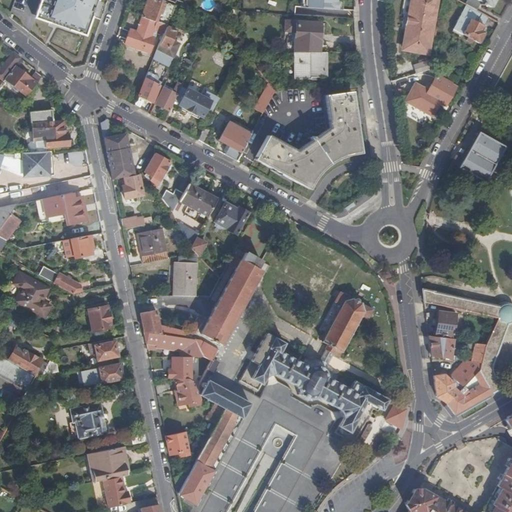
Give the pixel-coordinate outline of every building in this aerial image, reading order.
[(41,0),(36,18),(86,36),(98,0),(41,0)] [(175,5),(162,1),(161,4),(159,3),(160,0),(159,0),(148,0),(143,17),(167,25),(170,16),(171,17),(172,15),(174,8),(175,5)] [(307,0),(307,6),(339,9),(339,0),(307,0)] [(436,0),(412,0),(404,49),(427,53),(436,0)] [(477,11),(486,16),(494,0),(476,0),(481,3),(477,11)] [(477,11),(471,8),(458,32),(468,37),(467,41),(471,43),(473,40),(479,44),(485,33),(481,31),(488,18),(486,16),(477,11)] [(167,25),(143,17),(137,31),(131,29),(125,44),(150,52),(155,37),(152,36),(154,29),(164,33),(167,26),(168,25),(167,25)] [(294,52),(296,52),(315,52),(317,23),(282,20),(281,30),(284,31),(284,38),(291,38),(290,52),(294,52)] [(159,47),(158,50),(173,58),(179,42),(172,39),(176,30),(167,26),(164,33),(159,47)] [(229,67),(235,70),(245,52),(238,49),(229,67)] [(154,59),(169,66),(173,58),(158,50),(154,59)] [(4,64),(11,70),(15,66),(21,58),(18,56),(13,52),(4,64)] [(315,52),(296,52),(296,61),(295,61),(295,79),(311,79),(311,77),(325,77),(325,52),(319,52),(315,52)] [(257,67),(269,66),(266,56),(258,56),(252,61),(257,67)] [(414,66),(416,74),(429,71),(431,61),(414,66)] [(11,70),(4,64),(0,69),(0,78),(3,81),(5,79),(11,70)] [(11,70),(5,79),(26,96),(36,83),(15,66),(11,70)] [(272,70),(269,66),(257,67),(262,74),(263,74),(272,70)] [(281,83),(272,70),(263,74),(274,88),(281,83)] [(429,71),(416,74),(405,78),(407,84),(430,77),(434,79),(436,75),(429,71)] [(148,72),(135,105),(148,113),(159,87),(161,83),(157,81),(158,79),(157,77),(148,72)] [(452,83),(440,77),(439,79),(436,78),(427,96),(445,106),(455,88),(451,85),(452,83)] [(156,104),(170,111),(175,102),(182,87),(183,85),(178,82),(173,92),(164,87),(156,104)] [(255,108),(263,113),(275,91),(270,84),(269,83),(255,108)] [(182,87),(175,102),(179,104),(179,105),(203,117),(207,109),(212,112),(219,99),(206,92),(204,97),(187,89),(187,90),(182,87)] [(315,139),(313,136),(311,138),(312,140),(297,152),(268,136),(256,157),(262,160),(261,163),(301,185),(303,183),(308,185),(311,180),(315,174),(323,166),(332,159),(339,155),(350,152),(358,150),(357,144),(360,144),(354,98),(351,98),(350,91),(326,95),(331,128),(315,139)] [(30,117),(31,124),(53,123),(53,115),(30,117)] [(102,123),(113,179),(124,176),(135,174),(126,133),(112,136),(109,119),(108,119),(102,123)] [(53,123),(31,124),(32,142),(46,141),(46,148),(69,146),(68,135),(64,135),(63,121),(53,123)] [(229,157),(236,161),(247,143),(250,136),(251,135),(229,122),(220,140),(230,146),(225,155),(229,157)] [(212,130),(204,126),(197,140),(205,144),(212,130)] [(479,133),(466,156),(464,160),(461,158),(456,156),(447,172),(459,179),(463,171),(485,183),(505,147),(479,133)] [(48,151),(20,152),(21,176),(49,175),(49,168),(50,167),(50,156),(48,157),(48,151)] [(144,174),(149,180),(150,179),(156,186),(170,162),(155,153),(145,171),(146,171),(144,174)] [(135,174),(124,176),(126,184),(122,185),(125,198),(144,194),(140,173),(135,174)] [(202,212),(209,216),(217,201),(196,189),(197,188),(189,184),(173,214),(176,218),(191,247),(197,238),(204,224),(195,219),(202,212)] [(166,189),(162,198),(173,212),(184,193),(176,188),(173,193),(166,189)] [(73,192),(42,199),(47,219),(65,216),(66,222),(67,227),(88,223),(82,197),(74,198),(73,192)] [(47,219),(42,199),(35,201),(41,224),(47,223),(48,226),(66,222),(65,216),(47,219)] [(238,207),(237,209),(225,202),(214,222),(236,234),(248,213),(238,207)] [(15,208),(17,205),(0,208),(0,227),(10,214),(15,208)] [(10,214),(0,227),(0,236),(7,240),(21,221),(10,214)] [(137,216),(121,219),(123,229),(139,226),(137,217),(137,216)] [(240,247),(262,254),(271,226),(249,219),(240,247)] [(139,233),(143,256),(168,251),(164,228),(139,233)] [(90,235),(62,241),(64,249),(72,248),(74,258),(91,255),(90,248),(93,248),(90,235)] [(191,247),(197,253),(221,277),(228,265),(206,243),(197,238),(191,247)] [(177,295),(192,296),(194,253),(179,256),(179,263),(172,262),(170,295),(177,295)] [(266,263),(261,261),(246,253),(242,260),(241,259),(201,334),(212,340),(212,341),(215,343),(216,342),(221,345),(261,271),(262,271),(266,263)] [(47,270),(43,277),(54,283),(57,276),(47,270)] [(20,273),(13,284),(22,289),(15,301),(45,317),(50,307),(42,302),(49,289),(20,273)] [(79,284),(59,274),(57,276),(54,283),(73,294),(93,289),(91,281),(79,284)] [(434,293),(422,290),(423,293),(424,303),(497,319),(486,345),(481,363),(480,371),(482,376),(492,393),(502,387),(501,386),(493,373),(493,371),(493,368),(507,324),(511,323),(511,322),(511,306),(509,305),(507,304),(505,304),(502,305),(500,306),(499,308),(435,293),(434,293)] [(335,349),(333,354),(339,356),(341,352),(343,353),(344,352),(342,351),(347,343),(348,344),(349,343),(347,342),(351,335),(353,336),(353,334),(352,334),(356,326),(358,327),(358,325),(357,324),(361,317),(362,318),(363,317),(367,320),(373,310),(362,304),(363,303),(362,302),(360,303),(353,299),(353,297),(351,297),(351,298),(340,292),(335,302),(340,305),(339,305),(341,306),(337,314),(335,313),(334,315),(336,315),(332,323),(330,322),(330,323),(331,324),(327,332),(325,331),(325,332),(326,333),(322,340),(321,340),(320,341),(328,345),(335,349)] [(107,305),(88,310),(92,332),(112,327),(107,305)] [(141,313),(144,331),(166,335),(165,330),(160,329),(156,310),(141,313)] [(456,315),(438,312),(435,334),(450,336),(451,329),(454,330),(456,315)] [(144,331),(148,348),(156,349),(157,345),(182,348),(182,357),(202,356),(203,356),(201,353),(195,340),(166,335),(144,331)] [(322,361),(319,360),(315,360),(311,361),(309,361),(305,359),(302,363),(280,351),(285,343),(266,333),(255,352),(255,353),(251,361),(259,365),(251,378),(262,384),(267,375),(268,375),(273,374),(274,374),(297,386),(296,387),(298,388),(297,389),(298,392),(299,393),(300,394),(300,395),(309,400),(310,399),(312,400),(315,399),(316,398),(318,399),(318,398),(341,410),(341,411),(342,411),(344,417),(339,426),(350,432),(358,418),(357,417),(366,401),(382,409),(388,399),(361,385),(360,387),(354,384),(351,390),(334,380),(336,376),(332,374),(332,371),(330,367),(327,364),(322,361)] [(452,356),(454,340),(428,336),(431,357),(454,360),(455,356),(452,356)] [(109,340),(88,344),(90,355),(96,353),(97,360),(118,356),(115,341),(109,342),(109,340)] [(474,349),(472,362),(481,363),(486,345),(469,342),(468,348),(474,349)] [(209,345),(203,356),(211,360),(218,349),(209,345)] [(327,364),(333,354),(335,349),(328,345),(319,360),(322,361),(327,364)] [(16,346),(8,360),(34,375),(36,376),(42,375),(48,364),(16,346)] [(0,371),(27,387),(34,375),(8,360),(1,356),(0,355),(0,371)] [(202,377),(211,360),(203,356),(202,356),(197,364),(193,372),(189,379),(193,380),(199,384),(202,377)] [(48,364),(42,375),(51,373),(57,372),(56,365),(50,362),(48,364)] [(119,362),(98,366),(102,381),(122,377),(119,362)] [(445,375),(434,377),(436,397),(438,398),(441,400),(444,402),(447,405),(459,392),(463,388),(480,371),(481,363),(472,362),(466,362),(449,379),(445,375)] [(447,405),(452,410),(452,411),(455,415),(490,395),(492,393),(482,376),(480,371),(463,388),(459,392),(447,405)] [(198,389),(199,391),(205,379),(202,377),(199,384),(197,388),(198,389)] [(196,388),(193,380),(189,379),(176,378),(179,392),(176,393),(179,405),(189,403),(190,406),(202,404),(200,396),(199,394),(196,388)] [(186,479),(184,482),(197,489),(238,416),(242,417),(250,404),(208,381),(200,395),(215,403),(225,408),(217,423),(209,437),(201,451),(188,475),(186,479)] [(275,423),(292,430),(296,420),(291,418),(298,402),(292,400),(286,413),(281,411),(275,423)] [(225,408),(215,403),(207,418),(217,423),(225,408)] [(387,419),(402,427),(403,423),(405,417),(406,409),(395,403),(387,419)] [(75,421),(79,437),(100,432),(97,416),(102,415),(99,404),(71,409),(73,421),(75,421)] [(511,511),(511,414),(503,419),(511,434),(511,458),(502,474),(503,475),(496,487),(498,488),(499,488),(500,489),(491,506),(493,507),(490,511),(511,511)] [(337,428),(335,433),(347,438),(349,432),(337,428)] [(184,431),(166,435),(170,454),(182,451),(182,455),(189,454),(184,431)] [(130,437),(132,445),(146,442),(145,434),(130,437)] [(501,435),(493,437),(506,444),(505,439),(503,437),(501,435)] [(464,443),(455,448),(437,459),(436,460),(428,475),(425,481),(432,485),(481,511),(498,488),(496,487),(503,475),(502,474),(511,458),(511,447),(506,444),(493,437),(464,443)] [(95,481),(103,480),(122,476),(128,475),(126,463),(123,463),(119,447),(89,454),(95,481)] [(277,462),(254,511),(305,511),(310,503),(313,504),(326,474),(324,473),(327,466),(322,463),(318,472),(308,468),(306,475),(277,462)] [(182,486),(184,482),(186,479),(188,475),(184,472),(174,477),(178,493),(182,486)] [(221,496),(211,491),(201,511),(225,511),(242,477),(232,472),(221,496)] [(122,476),(103,480),(109,507),(116,506),(124,504),(131,503),(128,490),(125,491),(122,476)] [(465,511),(462,510),(461,511),(454,507),(455,506),(452,505),(452,506),(445,503),(446,501),(443,500),(442,502),(439,500),(440,498),(422,488),(414,489),(406,504),(410,511),(409,511),(465,511)]
